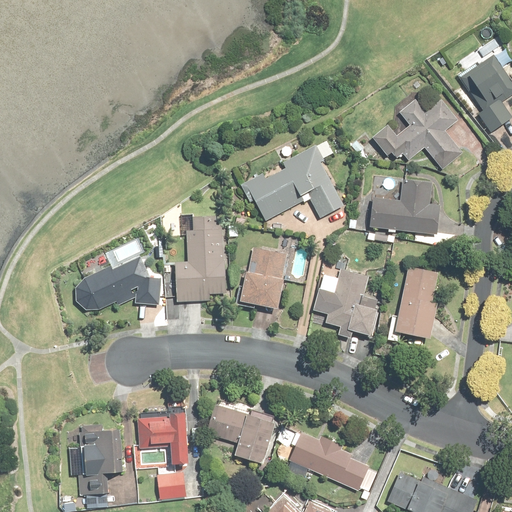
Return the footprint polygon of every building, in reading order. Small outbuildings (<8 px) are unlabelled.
[(511,84),(492,54),(457,76),(494,133),(511,121),(511,108),(506,99),(511,94),(511,84)] [(388,121),(371,134),(388,156),(392,152),(396,157),(403,151),(408,158),(426,144),(444,168),(464,152),(446,129),(459,118),(442,97),(426,110),(417,99),(402,110),(412,123),(398,134),(388,121)] [(263,171),(244,182),(266,221),(311,197),(321,217),(345,204),(321,160),(326,157),(317,142),(282,161),(285,165),(266,176),(263,171)] [(375,195),(372,223),(438,231),(441,203),(431,202),(433,181),(403,177),(401,198),(375,195)] [(177,261),(178,302),(230,301),(229,239),(222,239),(221,212),(195,213),(195,228),(188,228),(189,260),(177,261)] [(253,245),(243,298),(278,305),(288,252),(253,245)] [(138,295),(138,303),(163,303),(164,275),(151,274),(142,254),(112,268),(111,265),(85,276),(76,286),(76,299),(87,308),(101,307),(117,300),(119,304),(138,295)] [(411,264),(397,330),(433,337),(446,272),(411,264)] [(327,324),(373,337),(384,300),(366,295),(372,274),(342,266),(336,288),(322,284),(315,310),(329,314),(327,324)] [(283,420),(217,402),(208,434),(240,443),(237,454),(271,463),(283,420)] [(186,410),(140,413),(141,444),(175,442),(176,463),(189,462),(186,410)] [(105,421),(79,422),(82,494),(108,493),(107,471),(125,470),(123,426),(105,427),(105,421)] [(353,449),(302,428),(285,469),(308,478),(311,470),(360,490),(372,463),(351,454),(353,449)] [(403,467),(390,502),(416,511),(476,511),(482,498),(403,467)] [(184,469),(158,471),(161,498),(187,496),(184,469)] [(286,493),(267,511),(329,511),(332,507),(310,499),(304,511),(286,493)] [(65,502),(64,511),(77,511),(78,502),(65,502)]
